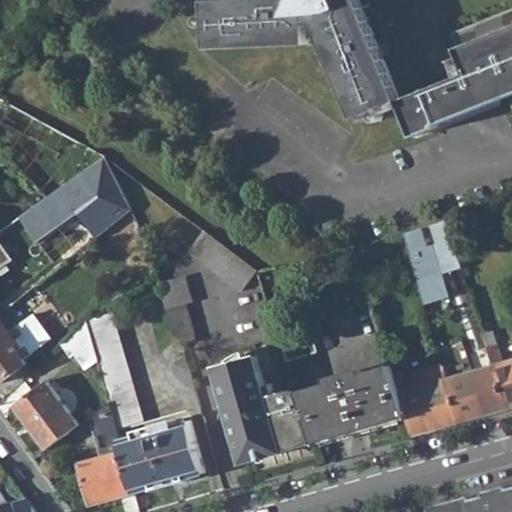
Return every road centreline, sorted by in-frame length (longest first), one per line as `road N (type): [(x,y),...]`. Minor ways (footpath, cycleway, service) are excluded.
road 1 (residential): [(471,166),(356,197),(237,107)]
road 2 (residential): [(511,452),(308,511)]
road 3 (residential): [(439,0),(441,55),(471,166)]
